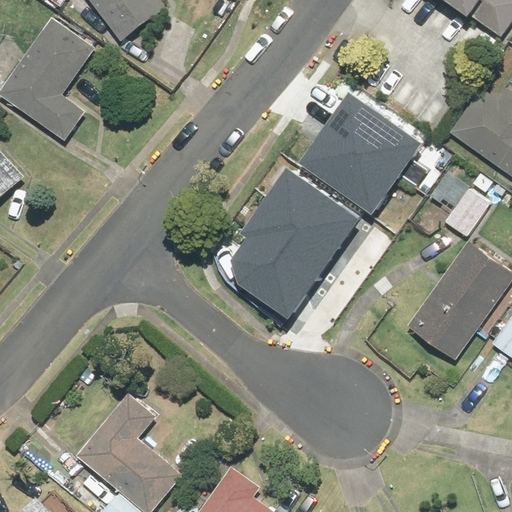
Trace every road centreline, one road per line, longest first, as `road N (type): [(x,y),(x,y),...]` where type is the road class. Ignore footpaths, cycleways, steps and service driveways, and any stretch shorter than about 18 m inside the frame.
road 1 (residential): [(311,0),(126,247)]
road 2 (residential): [(126,247),(339,409)]
road 3 (residential): [(126,247),(0,381)]
